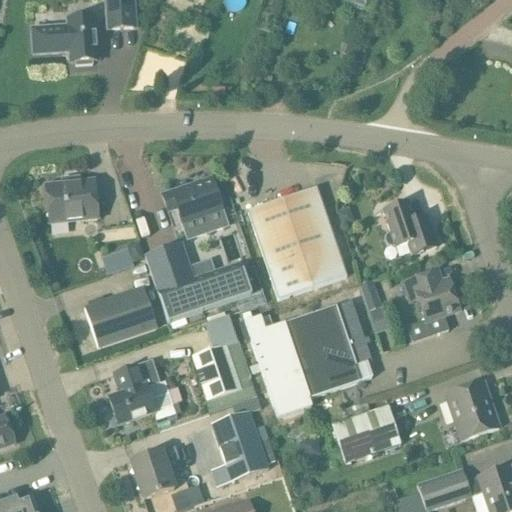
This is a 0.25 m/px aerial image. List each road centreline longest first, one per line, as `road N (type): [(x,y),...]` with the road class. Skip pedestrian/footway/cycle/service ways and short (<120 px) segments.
road 1 (unclassified): [(0,143),(174,126),(259,126),(399,143)]
road 2 (unclassified): [(91,511),(0,242)]
road 3 (unclassified): [(399,143),(417,76),(508,0)]
road 4 (unclassified): [(511,302),(479,204),(482,158)]
